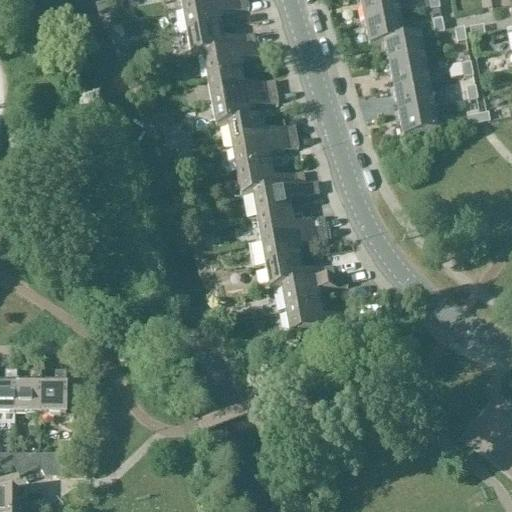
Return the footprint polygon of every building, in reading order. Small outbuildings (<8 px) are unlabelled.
[(179,0),(182,13),(246,2),(245,0),(179,0)] [(398,20),(393,0),(374,0),(359,3),(364,26),(398,20)] [(439,11),(436,0),(427,0),(430,13),(439,11)] [(186,37),(220,31),(218,18),(248,13),(246,2),(182,13),(186,37)] [(402,43),(398,20),(364,26),(369,50),(383,47),(402,43)] [(443,35),(441,22),(432,24),(434,37),(443,35)] [(482,28),(469,31),(471,40),(484,37),(482,28)] [(222,43),(220,31),(186,37),(191,61),(203,59),(255,50),(253,38),(222,43)] [(463,31),(454,33),(456,46),(465,44),(463,31)] [(383,47),(388,70),(422,64),(417,40),(402,43),(383,47)] [(267,48),(255,50),(203,59),(207,84),(240,78),(238,65),(269,59),(267,48)] [(422,64),(388,70),(393,94),(427,87),(422,64)] [(469,65),(461,66),(463,80),(471,78),(469,65)] [(207,84),(211,108),(276,96),(274,85),(243,91),(240,78),(207,84)] [(431,110),(427,87),(393,94),(397,117),(431,110)] [(473,88),(465,90),(468,103),(476,102),(473,88)] [(276,96),(211,108),(216,131),(227,129),(250,124),(248,112),(278,107),(276,96)] [(436,135),(431,110),(397,117),(402,141),(436,135)] [(479,118),(466,121),(468,129),(480,126),(479,118)] [(261,122),(250,124),(227,129),(231,153),(296,141),(294,130),(263,136),(261,122)] [(236,176),(270,169),(268,158),(298,152),(296,141),(231,153),(236,176)] [(240,201),(252,198),(305,188),(302,175),(272,181),(270,169),(236,176),(240,201)] [(256,221),(290,215),(288,203),(318,198),(316,186),(305,188),(252,198),(256,221)] [(256,221),(260,245),(325,233),(323,221),(292,227),(290,215),(256,221)] [(325,233),(260,245),(264,268),(298,262),(296,250),(327,245),(325,233)] [(269,294),(281,292),(280,290),(333,281),(331,268),(301,274),(298,262),(264,268),(269,294)] [(280,290),(281,292),(285,315),(319,309),(316,296),(347,291),(345,279),(333,281),(280,290)] [(321,322),(319,309),(285,315),(289,339),(354,327),(352,316),(321,322)] [(0,382),(0,417),(15,418),(15,383),(15,380),(3,380),(3,383),(0,382)] [(28,383),(15,383),(15,418),(40,418),(40,383),(40,380),(29,380),(28,383)] [(54,383),(40,383),(40,418),(65,418),(65,380),(54,380),(54,383)] [(0,476),(14,470),(15,458),(0,457),(0,476)] [(15,458),(14,470),(19,480),(39,470),(40,458),(15,458)] [(65,458),(40,458),(39,470),(44,480),(64,480),(65,458)] [(0,496),(0,511),(22,511),(22,508),(25,508),(25,497),(0,496)]
